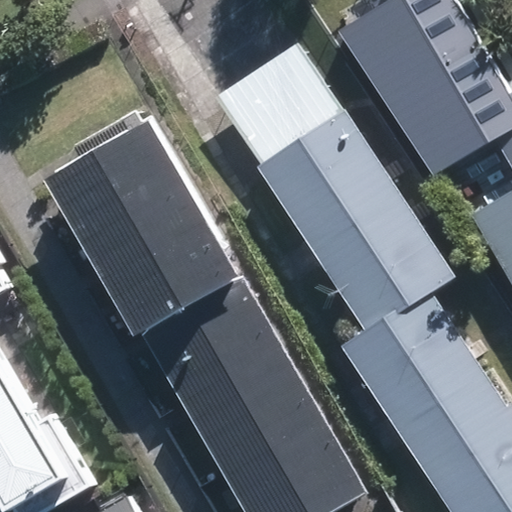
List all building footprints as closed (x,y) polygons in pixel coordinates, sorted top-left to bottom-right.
[(357,0),(353,3),(446,164),(511,125),(511,84),(463,0),(357,0)] [(511,511),(511,411),(435,294),(456,281),(301,45),(216,100),(367,331),(341,348),(447,511),(511,511)] [(242,511),(337,511),(370,493),(151,121),(48,182),(242,511)] [(511,131),(496,140),(511,168),(511,198),(475,221),(511,284),(511,131)] [(0,511),(9,506),(12,511),(39,511),(88,486),(51,420),(35,429),(0,365),(0,286),(2,285),(0,282),(0,511)]
